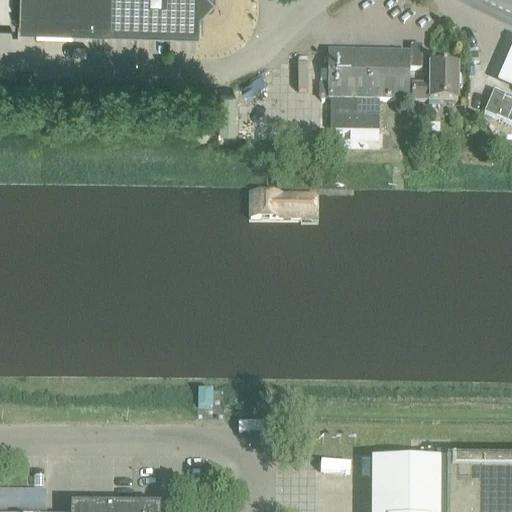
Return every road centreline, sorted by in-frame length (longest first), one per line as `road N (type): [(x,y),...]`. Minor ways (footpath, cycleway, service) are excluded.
road 1 (unclassified): [(294,14),(254,57),(222,71),(0,67)]
road 2 (unclassified): [(253,511),(245,460),(217,441),(0,440)]
